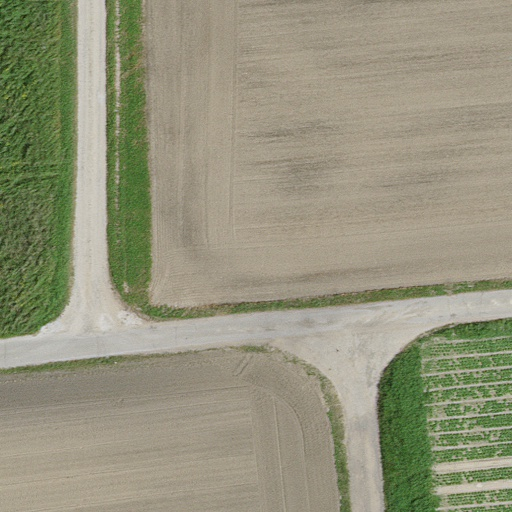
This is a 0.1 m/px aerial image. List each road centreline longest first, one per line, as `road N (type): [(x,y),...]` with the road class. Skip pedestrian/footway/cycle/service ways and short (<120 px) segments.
road 1 (residential): [(0,351),(511,304)]
road 2 (track): [(75,344),(81,0)]
road 3 (track): [(348,320),(366,511)]
